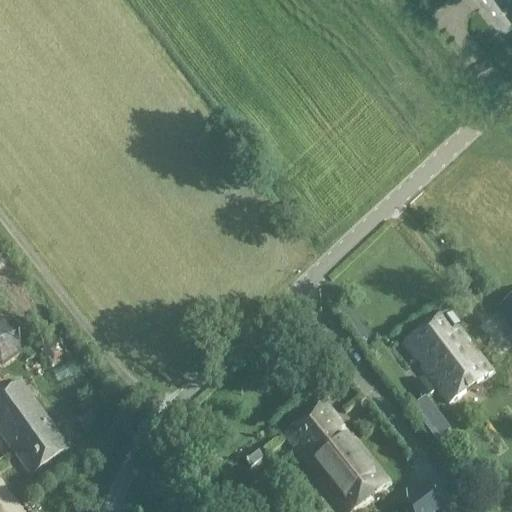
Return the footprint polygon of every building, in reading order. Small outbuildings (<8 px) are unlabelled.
[(511,0),(476,0),(500,31),(511,22),(511,0)] [(511,302),(501,311),(511,324),(511,302)] [(422,369),(427,376),(467,345),(469,344),(457,329),(460,327),(458,324),(456,321),(452,316),(449,318),(447,315),(405,346),(417,362),(418,361),(423,368),(422,369)] [(0,372),(20,352),(2,334),(0,336),(0,372)] [(427,376),(431,382),(433,381),(435,384),(434,385),(450,406),(492,375),(476,353),(474,354),(467,345),(427,376)] [(413,388),(422,401),(423,402),(424,401),(425,400),(433,394),(423,381),(414,388),(413,388)] [(0,435),(32,479),(70,451),(21,383),(0,398),(0,435)] [(343,511),(355,511),(389,485),(326,406),(285,438),(343,511)] [(76,419),(83,429),(95,420),(88,411),(76,419)] [(257,511),(272,501),(259,483),(243,496),(254,511),(257,511)] [(404,511),(441,511),(445,509),(428,488),(402,508),(404,511)]
